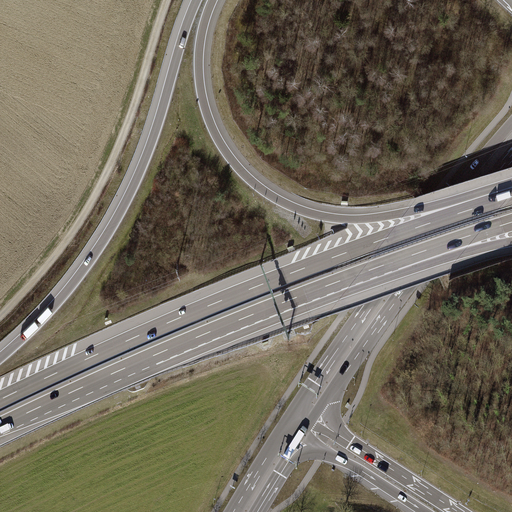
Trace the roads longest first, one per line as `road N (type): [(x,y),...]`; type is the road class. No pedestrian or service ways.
road 1 (motorway): [(511,196),(224,299),(0,399)]
road 2 (motorway): [(511,182),(370,217),(312,212),(265,190),(224,147),(205,103),(201,48),(215,0)]
road 3 (motorway): [(195,0),(126,199),(73,281),(0,356)]
road 4 (motorway): [(0,427),(359,274)]
road 5 (primary): [(511,125),(416,240),(292,418)]
road 6 (track): [(171,0),(100,188),(66,241),(0,314)]
road 7 (primary): [(313,418),(445,231),(511,153)]
road 8 (motorway): [(458,511),(313,418)]
road 9 (motorway): [(359,274),(511,222)]
road 10 (motorway): [(359,274),(511,242)]
road 11 (motorway): [(301,438),(422,511)]
